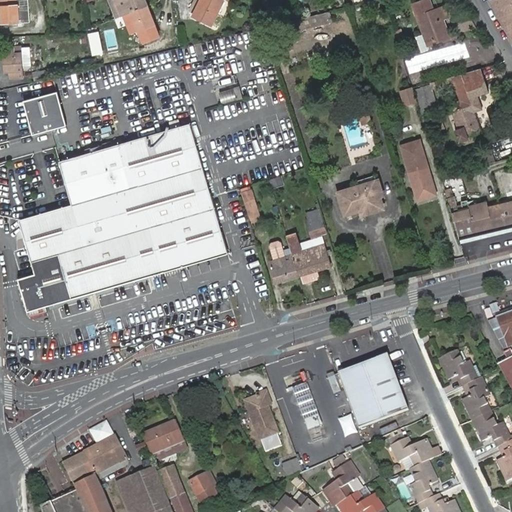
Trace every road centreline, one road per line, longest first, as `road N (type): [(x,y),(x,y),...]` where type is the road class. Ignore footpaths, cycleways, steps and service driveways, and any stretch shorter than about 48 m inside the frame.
road 1 (primary): [(0,479),(105,406),(262,341)]
road 2 (residential): [(394,302),(488,511)]
road 3 (unknown): [(235,279),(240,253),(184,63)]
road 4 (unknown): [(184,63),(82,95),(69,129),(5,146)]
road 5 (primary): [(262,341),(107,383)]
road 6 (secondary): [(107,383),(0,471)]
road 7 (primary): [(262,341),(394,302)]
road 8 (unknown): [(5,146),(22,201),(49,193),(37,154)]
road 9 (primary): [(107,383),(0,447)]
road 10 (primary): [(394,302),(511,272)]
